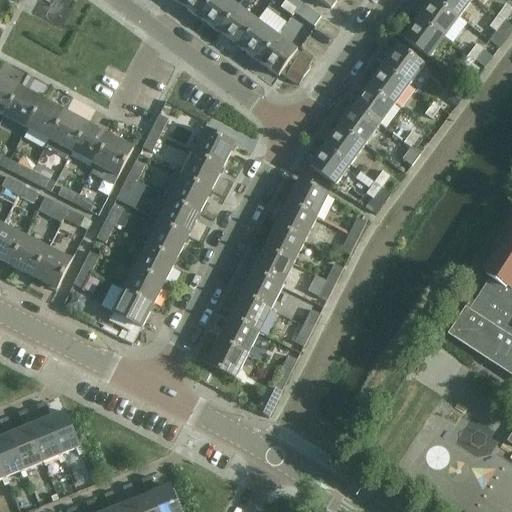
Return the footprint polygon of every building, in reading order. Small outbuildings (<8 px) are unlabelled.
[(196,17),(208,0),(176,0),(175,2),(196,17)] [(216,32),(236,6),(227,0),(208,0),(196,17),(216,32)] [(337,0),(315,0),(330,10),(337,0)] [(433,0),(432,0),(418,19),(444,38),(458,18),(433,0)] [(433,0),(458,18),(472,0),(433,0)] [(297,9),(285,1),(280,8),(282,9),(292,16),(297,9)] [(300,4),(294,13),(313,27),(320,18),(300,4)] [(511,9),(506,5),(497,16),(504,21),(511,10),(511,9)] [(236,6),(216,32),(237,47),(256,21),(236,6)] [(504,21),(497,16),(489,27),(496,32),(504,21)] [(444,38),(418,19),(403,40),(429,59),(444,38)] [(258,62),(277,36),(256,21),(237,47),(258,62)] [(298,51),(277,36),(258,62),(279,77),(281,74),(286,77),(286,78),(300,85),(313,57),(303,50),(301,54),(297,51),(298,51)] [(476,45),(468,56),(475,61),(483,50),(476,45)] [(399,46),(384,66),(409,86),(424,65),(399,46)] [(475,61),(468,56),(460,68),(467,72),(475,61)] [(384,66),(369,87),(394,106),(409,86),(384,66)] [(0,77),(0,114),(4,117),(20,88),(0,77)] [(369,87),(354,107),(380,126),(394,106),(369,87)] [(20,88),(4,117),(27,129),(42,101),(20,88)] [(42,101),(27,129),(49,142),(65,113),(42,101)] [(432,119),(439,110),(432,104),(425,114),(432,119)] [(354,107),(339,127),(365,146),(380,126),(354,107)] [(65,113),(49,142),(72,154),(88,125),(65,113)] [(159,115),(151,132),(160,136),(168,120),(159,115)] [(88,125),(72,154),(94,166),(110,137),(88,125)] [(339,127),(325,146),(350,165),(365,146),(339,127)] [(205,130),(193,154),(222,168),(234,145),(205,130)] [(160,136),(151,132),(142,148),(151,153),(160,136)] [(412,133),(404,143),(411,148),(419,137),(412,133)] [(110,137),(94,166),(118,178),(133,150),(110,137)] [(350,165),(325,146),(309,167),(335,186),(350,165)] [(411,167),(420,156),(412,150),(403,161),(411,167)] [(193,154),(182,177),(211,191),(222,168),(193,154)] [(136,161),(128,178),(137,182),(145,166),(136,161)] [(13,173),(29,181),(33,172),(17,164),(13,173)] [(33,172),(29,181),(45,189),(49,181),(33,172)] [(381,188),(389,177),(383,172),(377,180),(375,183),(381,188)] [(182,177),(170,200),(199,214),(211,191),(182,177)] [(137,182),(128,178),(120,194),(129,198),(137,182)] [(2,188),(18,196),(22,187),(6,179),(2,188)] [(299,181),(287,204),(316,219),(328,195),(299,181)] [(381,188),(375,183),(366,194),(373,199),(381,188)] [(22,187),(18,196),(34,204),(38,195),(22,187)] [(58,196),(74,204),(79,196),(62,188),(58,196)] [(79,196),(74,204),(90,213),(95,204),(79,196)] [(170,200),(159,222),(188,237),(199,214),(170,200)] [(47,211),(64,219),(68,210),(52,202),(47,211)] [(287,204),(276,227),(305,242),(316,219),(287,204)] [(114,228),(122,212),(113,207),(105,223),(114,228)] [(68,210),(64,219),(80,227),(84,218),(68,210)] [(511,217),(480,268),(492,276),(475,303),(471,300),(448,335),(511,376),(511,217)] [(357,219),(349,235),(358,240),(366,224),(357,219)] [(159,222),(147,245),(176,260),(188,237),(159,222)] [(114,228),(105,223),(97,240),(105,244),(114,228)] [(2,226),(0,230),(0,261),(10,267),(25,238),(2,226)] [(276,227),(264,250),(293,265),(305,242),(276,227)] [(358,240),(349,235),(341,252),(350,256),(358,240)] [(25,238),(10,267),(33,278),(48,250),(25,238)] [(147,245),(136,268),(165,282),(176,260),(147,245)] [(48,250),(33,278),(57,290),(71,262),(48,250)] [(264,250),(253,273),(281,287),(293,265),(264,250)] [(90,253),(82,269),(90,273),(99,257),(90,253)] [(334,265),(326,281),(335,286),(343,269),(334,265)] [(136,268),(125,291),(154,305),(165,282),(136,268)] [(90,273),(82,269),(74,285),(82,290),(90,273)] [(253,273),(241,296),(270,310),(281,287),(253,273)] [(335,286),(326,281),(318,297),(327,302),(335,286)] [(154,305),(125,291),(113,315),(142,329),(154,305)] [(241,296),(229,319),(258,333),(270,310),(241,296)] [(311,311),(303,327),(312,331),(320,315),(311,311)] [(229,319),(218,342),(247,356),(258,333),(229,319)] [(312,331),(303,327),(295,343),(304,348),(312,331)] [(247,356),(218,342),(206,365),(235,380),(247,356)] [(288,356),(280,372),(289,377),(297,361),(288,356)] [(289,377),(280,372),(272,388),(281,393),(289,377)] [(41,418),(50,415),(45,403),(36,406),(41,418)] [(23,426),(32,422),(27,410),(19,414),(23,426)] [(66,411),(46,419),(61,455),(81,447),(66,411)] [(0,422),(4,433),(13,430),(8,418),(0,421),(0,422)] [(46,419),(28,427),(43,462),(61,455),(46,419)] [(28,427),(10,434),(25,470),(43,462),(28,427)] [(10,434),(0,438),(0,463),(6,478),(25,470),(10,434)] [(146,492),(155,489),(150,477),(142,480),(146,492)] [(128,500),(136,496),(131,485),(123,488),(128,500)] [(181,511),(171,485),(152,493),(159,511),(181,511)] [(109,507),(118,504),(113,492),(104,496),(109,507)] [(159,511),(152,493),(133,501),(137,511),(159,511)] [(89,511),(98,511),(99,511),(94,500),(86,503),(89,511)] [(137,511),(133,501),(115,509),(116,511),(137,511)]
